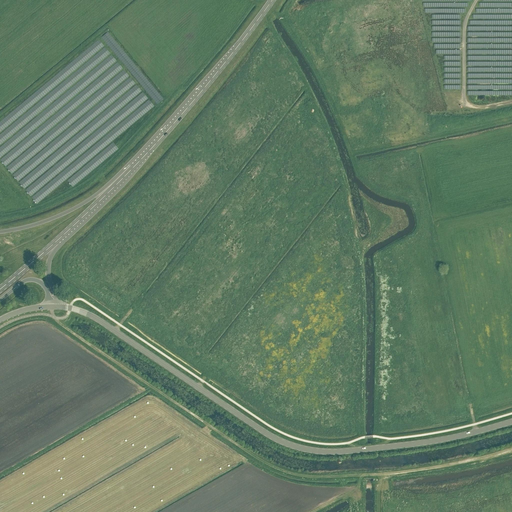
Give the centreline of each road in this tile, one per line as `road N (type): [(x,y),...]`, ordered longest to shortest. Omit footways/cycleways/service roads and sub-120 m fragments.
road 1 (track): [(511,447),(428,467),(296,474),(261,461),(53,317)]
road 2 (tertiary): [(511,420),(418,443),(299,448),(91,315),(57,306)]
road 3 (primary): [(133,167),(272,0)]
road 4 (primary): [(133,167),(76,207),(0,231)]
